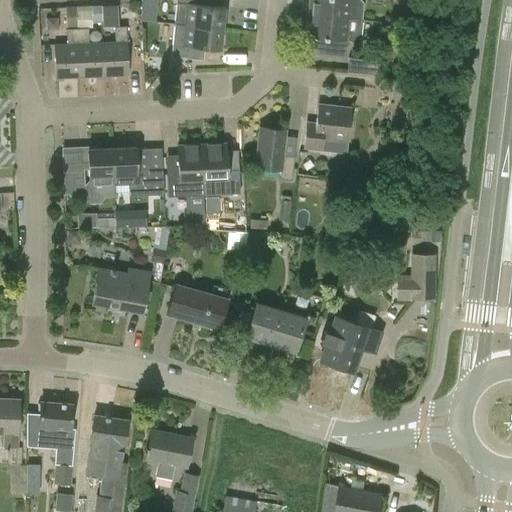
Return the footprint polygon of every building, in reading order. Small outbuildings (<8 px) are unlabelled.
[(221,5),(221,0),(176,0),(174,22),(222,27),(224,6),(221,5)] [(308,0),(307,13),(361,18),(363,3),(360,0),(308,0)] [(66,26),(77,26),(76,10),(76,5),(64,6),(66,26)] [(40,7),(40,18),(62,18),(62,7),(40,7)] [(92,26),(91,21),(91,9),(76,10),(77,26),(77,27),(92,26)] [(305,35),(310,36),(308,51),(344,55),(346,40),(359,41),(361,18),(307,13),(305,35)] [(219,48),(222,27),(174,22),(170,54),(191,56),(192,45),(219,48)] [(114,26),(114,41),(101,41),(103,74),(128,73),(126,40),(125,26),(114,26)] [(101,41),(89,42),(88,27),(77,28),(79,76),(103,74),(101,41)] [(54,77),(79,76),(77,28),(66,28),(67,43),(53,43),(54,77)] [(348,57),(346,71),(375,74),(377,60),(348,57)] [(303,147),(321,149),(345,151),(350,106),(317,102),(315,122),(306,121),(303,147)] [(254,165),(280,168),(278,178),(291,179),(294,155),(282,154),(285,129),(259,126),(254,165)] [(203,177),(213,177),(213,195),(239,194),(238,163),(237,149),(225,150),(225,141),(201,142),(203,177)] [(177,143),(177,153),(165,154),(167,196),(202,195),(202,177),(203,177),(201,142),(177,143)] [(161,167),(136,168),(135,145),(111,146),(112,171),(112,170),(114,192),(128,191),(128,195),(162,194),(161,167)] [(63,192),(83,191),(84,198),(88,202),(99,202),(105,196),(114,195),(114,192),(112,170),(112,171),(111,146),(87,147),(89,181),(83,186),(82,166),(62,167),(63,192)] [(86,227),(143,224),(143,207),(85,209),(86,227)] [(154,240),(150,260),(162,262),(166,242),(154,240)] [(397,276),(397,296),(432,297),(433,254),(412,254),(412,276),(397,276)] [(127,267),(127,272),(98,266),(92,303),(95,303),(94,309),(106,311),(107,305),(141,311),(149,271),(127,267)] [(218,327),(226,297),(175,282),(166,312),(218,327)] [(294,351),(305,317),(255,301),(244,335),(294,351)] [(374,351),(381,331),(334,315),(319,359),(352,370),(360,347),(374,351)] [(0,430),(2,430),(2,447),(8,447),(8,463),(6,463),(6,474),(10,474),(10,493),(26,493),(26,464),(21,464),(22,447),(16,446),(17,431),(18,398),(0,397),(0,430)] [(74,427),(70,427),(72,402),(40,400),(39,413),(38,433),(25,432),(25,445),(55,448),(52,483),(70,484),(74,427)] [(85,471),(102,474),(99,495),(95,495),(93,511),(120,511),(127,463),(119,462),(122,445),(123,445),(127,418),(93,413),(89,440),(90,440),(85,471)] [(144,458),(157,460),(154,476),(171,480),(174,464),(186,466),(192,437),(150,428),(144,458)] [(190,511),(198,475),(182,472),(178,491),(175,490),(171,510),(174,511),(190,511)] [(319,511),(379,511),(383,492),(340,485),(340,486),(339,486),(324,483),(319,511)] [(56,493),(55,508),(70,510),(71,494),(56,493)]
